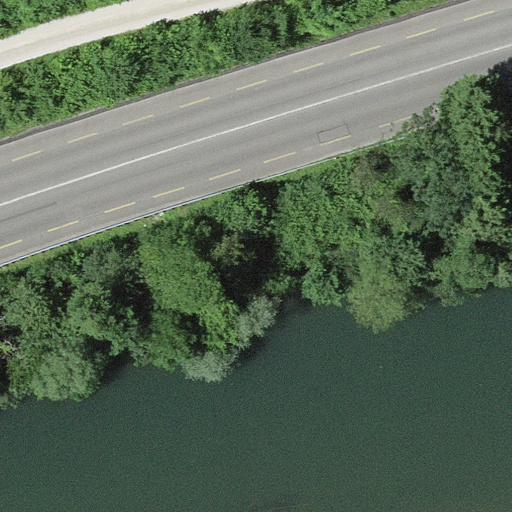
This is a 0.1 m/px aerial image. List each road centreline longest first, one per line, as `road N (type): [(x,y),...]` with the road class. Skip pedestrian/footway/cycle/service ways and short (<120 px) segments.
road 1 (primary): [(511,45),(0,208)]
road 2 (track): [(0,48),(159,0)]
